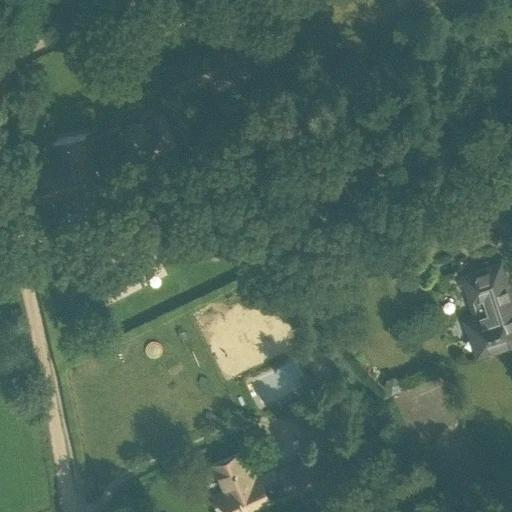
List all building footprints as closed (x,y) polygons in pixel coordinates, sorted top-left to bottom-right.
[(286,34),(268,41),(282,75),(297,68),(299,67),(294,54),(314,46),(308,31),(288,39),(286,34)] [(235,40),(163,69),(165,73),(170,71),(178,91),(245,64),(235,40)] [(289,99),(252,117),(266,145),(314,121),(300,93),(307,90),(297,68),(282,75),(279,77),(289,99)] [(120,131),(130,150),(131,152),(160,137),(150,116),(120,130),(120,131)] [(98,189),(87,136),(55,142),(59,167),(40,171),(45,199),(65,195),(68,210),(96,204),(94,190),(98,189)] [(346,157),(327,164),(345,205),(363,197),(346,157)] [(371,157),(353,166),(375,211),(393,202),(371,157)] [(511,170),(496,176),(505,203),(511,200),(511,170)] [(146,240),(163,232),(158,222),(141,231),(146,240)] [(511,303),(499,264),(462,276),(467,290),(471,288),(480,313),(465,318),(477,356),(511,344),(511,313),(510,306),(511,305),(511,303)] [(256,376),(266,406),(315,391),(306,361),(256,376)] [(226,492),(216,497),(222,511),(229,508),(230,511),(246,511),(321,478),(320,476),(331,471),(324,456),(313,461),(311,457),(277,472),(283,486),(267,494),(259,477),(255,479),(245,456),(216,469),(226,492)]
